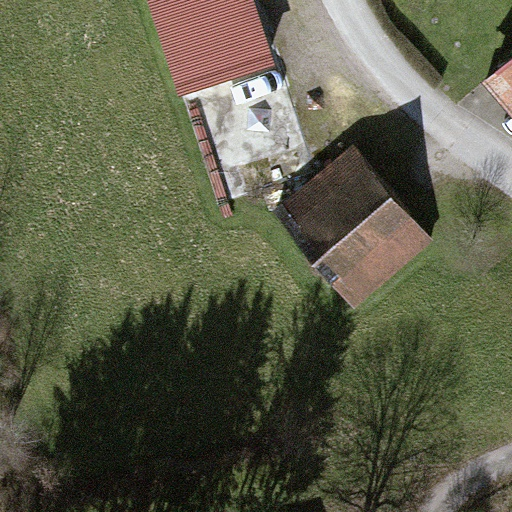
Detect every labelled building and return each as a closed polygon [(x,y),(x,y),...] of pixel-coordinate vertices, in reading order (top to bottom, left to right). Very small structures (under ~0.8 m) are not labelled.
[(159,0),(219,196),(326,164),(276,0),(159,0)] [(511,72),(511,55),(503,63),(511,72)] [(359,144),(278,210),(361,311),(442,245),(359,144)] [(511,234),(482,257),(511,296),(511,234)] [(511,307),(463,251),(373,329),(467,438),(511,399),(511,307)]
